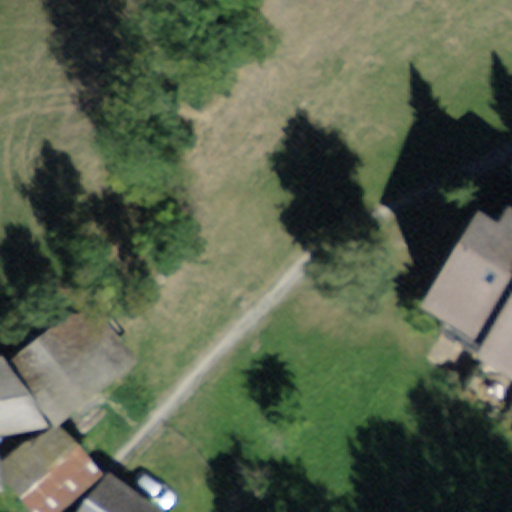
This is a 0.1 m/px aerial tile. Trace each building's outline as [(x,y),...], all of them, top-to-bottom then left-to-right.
[(511,236),(466,211),(406,320),(511,379),(511,236)] [(82,340),(25,386),(59,426),(115,380),(82,340)] [(0,437),(36,430),(3,385),(0,384),(0,437)] [(50,427),(0,473),(0,482),(27,511),(54,511),(95,475),(50,427)] [(159,511),(112,478),(87,511),(159,511)]
